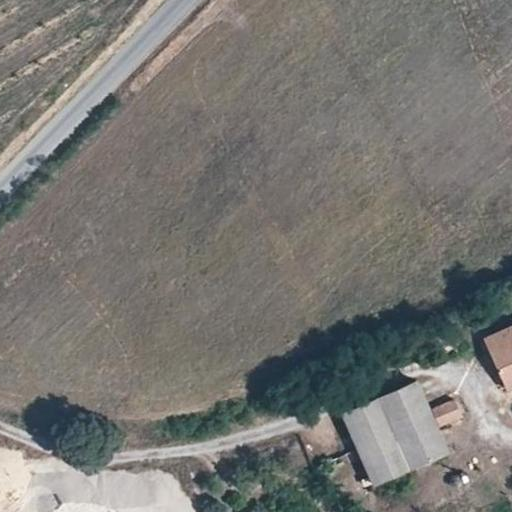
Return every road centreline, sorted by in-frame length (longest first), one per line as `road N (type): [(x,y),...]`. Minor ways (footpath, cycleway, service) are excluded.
road 1 (track): [(0,427),(85,460),(232,439),(413,357),(459,387),(470,430),(511,445)]
road 2 (unclassified): [(0,192),(187,0)]
